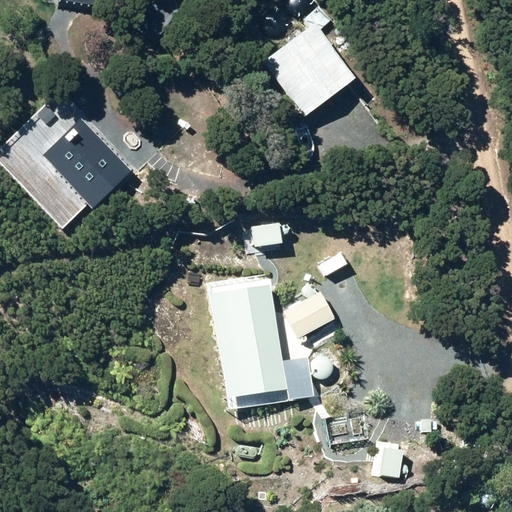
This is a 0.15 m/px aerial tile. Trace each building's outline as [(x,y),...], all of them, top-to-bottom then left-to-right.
[(32,0),(13,0),(11,2),(23,17),(37,5),(32,0)] [(159,0),(119,0),(108,11),(152,55),(183,24),(159,0)] [(352,78),(309,23),(258,61),(301,117),(352,78)] [(207,114),(197,120),(203,128),(212,122),(207,114)] [(70,118),(32,154),(83,208),(121,172),(70,118)] [(10,138),(0,147),(0,178),(51,232),(75,208),(10,138)] [(279,364),(288,362),(285,345),(277,346),(267,284),(204,294),(221,399),(283,389),(279,364)] [(317,291),(280,311),(295,339),(332,320),(317,291)] [(323,352),(320,352),(317,351),(314,352),(312,353),(309,354),(307,355),(306,357),(304,360),(303,362),(303,365),(302,367),(303,370),(303,372),(305,375),(306,377),(308,379),(310,380),(313,381),(315,382),(318,382),(321,382),(323,381),(326,380),(328,378),(330,376),(331,374),(332,372),(333,369),(333,367),(333,364),(332,361),(331,359),(329,357),(328,355),(325,353),(323,352)]
